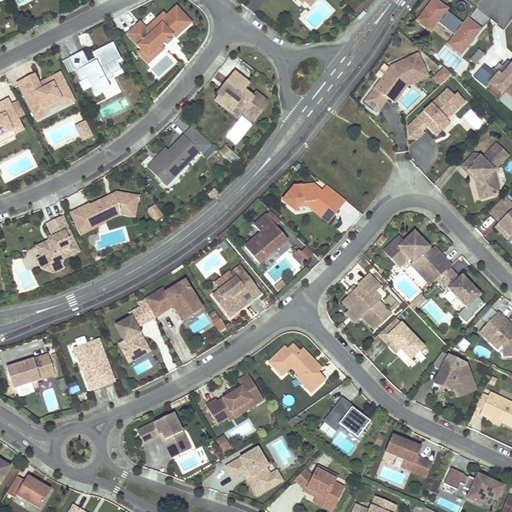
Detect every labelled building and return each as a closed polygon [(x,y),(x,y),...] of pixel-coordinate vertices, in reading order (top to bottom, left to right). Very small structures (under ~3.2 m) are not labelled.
[(448,44),(461,55),(481,29),(467,19),(464,24),(446,10),(442,7),(443,5),(435,0),(432,0),(416,20),(425,28),(435,15),(438,17),(435,20),(437,22),(455,35),(448,44)] [(173,10),(186,24),(172,36),(175,39),(192,23),(176,7),(173,10)] [(186,24),(173,10),(166,16),(163,13),(146,29),(139,22),(126,34),(140,50),(148,59),(161,46),(164,44),(170,38),(172,36),(186,24)] [(425,28),(430,31),(437,22),(435,20),(438,17),(435,15),(425,28)] [(121,70),(117,61),(121,59),(113,43),(92,53),(95,58),(96,61),(89,65),(88,62),(82,51),(69,58),(75,71),(81,82),(87,79),(95,96),(110,88),(107,81),(114,77),(112,75),(121,70)] [(161,46),(148,59),(140,50),(137,53),(147,64),(164,49),(161,46)] [(476,66),(484,53),(477,48),(469,62),(476,66)] [(405,84),(427,74),(418,54),(391,67),(365,102),(378,111),(387,99),(392,102),(397,94),(393,91),(399,83),(404,81),(405,84)] [(75,71),(69,58),(62,61),(69,74),(75,71)] [(474,78),(485,89),(489,84),(502,95),(511,82),(511,64),(508,61),(503,67),(498,73),(494,69),(492,72),(485,65),(474,78)] [(494,69),(498,73),(503,67),(499,64),(494,69)] [(433,79),(440,86),(451,76),(444,69),(433,79)] [(74,101),(60,73),(43,81),(45,85),(40,87),(38,84),(34,75),(17,84),(32,113),(43,108),(45,111),(46,111),(62,103),(63,106),(74,101)] [(266,101),(256,93),(253,97),(244,90),(249,84),(235,73),(225,86),(227,88),(221,95),(216,101),(223,107),(234,105),(242,111),(245,107),(248,109),(246,111),(256,118),(266,105),(266,101)] [(394,104),(407,86),(428,76),(427,74),(405,84),(404,81),(399,83),(393,91),(397,94),(392,102),(394,104)] [(445,120),(464,103),(457,94),(454,97),(448,90),(406,128),(408,141),(415,139),(423,133),(421,131),(418,127),(422,124),(425,127),(434,137),(440,131),(437,128),(445,120)] [(511,98),(505,93),(500,99),(511,108),(511,98)] [(23,130),(18,119),(11,105),(8,100),(0,103),(0,136),(11,130),(14,135),(23,130)] [(25,115),(18,101),(11,105),(18,119),(25,115)] [(242,111),(234,105),(223,107),(237,118),(242,111)] [(47,114),(46,111),(45,111),(43,108),(32,113),(36,120),(47,114)] [(256,118),(246,111),(244,113),(254,121),(256,118)] [(440,131),(449,124),(445,120),(437,128),(440,131)] [(88,130),(85,122),(76,127),(80,135),(88,130)] [(173,179),(208,143),(192,127),(168,151),(157,162),(155,160),(147,168),(160,181),(167,173),(173,179)] [(0,144),(15,137),(14,135),(11,130),(0,136),(0,144)] [(82,140),(91,136),(88,130),(80,135),(82,140)] [(226,160),(232,153),(225,147),(219,153),(226,160)] [(475,157),(464,167),(478,182),(479,180),(483,184),(479,188),(483,201),(496,197),(501,190),(495,173),(501,168),(511,159),(499,147),(484,161),(480,157),(475,157)] [(157,162),(168,151),(166,149),(155,160),(157,162)] [(478,182),(464,167),(462,169),(475,183),(481,202),(483,201),(479,188),(483,184),(479,180),(478,182)] [(173,179),(167,173),(160,181),(166,186),(173,179)] [(295,212),(299,207),(302,203),(315,201),(324,209),(330,202),(339,209),(346,201),(326,185),(321,191),(314,185),(294,187),(282,201),(295,212)] [(211,199),(218,192),(214,188),(207,195),(211,199)] [(135,218),(138,196),(116,193),(112,195),(113,198),(110,200),(108,197),(90,205),(89,204),(69,213),(77,229),(102,217),(105,223),(119,215),(135,218)] [(511,203),(505,196),(495,205),(505,216),(504,217),(506,219),(502,222),(501,221),(498,223),(494,226),(507,239),(511,235),(511,234),(511,203)] [(328,223),(339,209),(330,202),(324,209),(315,201),(302,203),(299,207),(306,206),(328,223)] [(148,212),(151,216),(154,214),(158,219),(163,215),(155,204),(149,209),(148,212)] [(505,216),(495,205),(488,212),(498,223),(501,221),(502,222),(506,219),(504,217),(505,216)] [(287,241),(278,230),(277,231),(274,228),(276,227),(275,226),(281,222),(270,211),(254,225),(260,233),(252,240),(244,247),(258,264),(287,241)] [(63,259),(79,252),(62,216),(46,223),(53,237),(50,242),(47,241),(36,247),(40,256),(43,264),(46,262),(53,265),(54,267),(61,264),(63,259)] [(80,236),(105,224),(105,223),(102,217),(77,229),(80,236)] [(414,233),(405,242),(406,244),(407,245),(417,236),(414,233)] [(386,238),(382,234),(376,241),(381,245),(386,238)] [(405,242),(399,237),(383,252),(398,268),(409,257),(413,262),(410,264),(430,285),(435,280),(449,267),(451,266),(441,255),(433,247),(431,250),(417,236),(407,245),(406,244),(405,242)] [(231,244),(225,237),(219,243),(224,249),(231,244)] [(236,250),(231,244),(224,249),(230,255),(236,250)] [(314,254),(306,246),(301,252),(298,249),(292,256),(302,265),(314,254)] [(54,267),(53,265),(46,262),(43,264),(40,256),(36,258),(41,268),(53,273),(63,268),(61,264),(54,267)] [(261,294),(240,267),(231,273),(235,279),(213,295),(229,318),(242,309),(240,307),(242,305),(244,304),(246,306),(261,294)] [(471,285),(462,275),(459,278),(449,267),(435,280),(446,291),(448,289),(466,309),(481,295),(471,285)] [(390,314),(378,301),(380,299),(374,292),(380,286),(368,274),(357,285),(359,286),(356,289),(352,292),(349,295),(342,302),(350,310),(353,307),(361,316),(373,329),(390,314)] [(177,312),(197,300),(184,281),(165,293),(163,288),(147,298),(158,315),(173,306),(177,312)] [(285,285),(281,281),(274,287),(278,291),(285,285)] [(352,292),(356,289),(353,287),(347,293),(349,295),(352,292)] [(140,333),(137,328),(155,318),(145,299),(138,303),(140,307),(128,314),(130,318),(115,326),(123,341),(118,344),(129,363),(142,356),(138,349),(146,345),(141,336),(139,337),(137,334),(140,333)] [(202,308),(197,300),(177,312),(183,321),(202,308)] [(361,316),(353,307),(350,310),(346,314),(354,323),(361,316)] [(511,326),(498,313),(479,333),(480,333),(490,342),(495,337),(503,345),(504,358),(511,357),(511,326)] [(423,347),(396,318),(378,335),(396,353),(400,349),(409,358),(410,359),(423,347)] [(345,326),(342,323),(337,327),(340,331),(345,326)] [(498,350),(503,345),(495,337),(490,342),(498,350)] [(114,381),(98,340),(74,349),(90,390),(114,381)] [(150,351),(146,345),(138,349),(142,356),(150,351)] [(313,364),(311,362),(312,359),(303,349),(299,352),(293,345),(287,351),(285,347),(269,363),(282,377),(292,367),(299,375),(302,373),(309,380),(321,369),(316,363),(314,364),(313,364)] [(400,349),(396,353),(404,362),(409,358),(400,349)] [(470,375),(466,364),(463,366),(461,361),(442,353),(432,365),(440,371),(434,383),(441,387),(446,385),(448,390),(448,391),(449,391),(450,391),(451,390),(452,390),(453,390),(454,391),(468,386),(464,377),(470,375)] [(55,375),(48,355),(21,364),(22,367),(18,368),(17,365),(6,368),(13,389),(55,375)] [(133,363),(138,374),(153,367),(147,355),(133,363)] [(240,385),(250,379),(248,375),(237,381),(240,385)] [(475,389),(470,375),(464,377),(468,386),(454,391),(456,397),(457,397),(475,389)] [(263,400),(250,379),(240,385),(241,388),(236,390),(236,391),(237,393),(229,398),(228,396),(227,396),(217,402),(216,400),(206,406),(214,419),(216,424),(226,418),(227,417),(226,415),(239,407),(242,413),(263,400)] [(71,395),(80,391),(76,381),(67,384),(71,395)] [(229,398),(237,393),(236,391),(236,390),(235,388),(226,394),(227,396),(228,396),(229,398)] [(511,403),(489,393),(479,414),(487,418),(489,414),(495,417),(502,420),(501,422),(511,427),(511,403)] [(348,430),(347,431),(353,435),(357,438),(362,432),(370,422),(360,414),(358,413),(352,408),(353,406),(341,397),(339,401),(331,411),(333,413),(329,419),(326,417),(323,422),(335,431),(340,425),(340,424),(348,430)] [(361,413),(353,406),(352,408),(358,413),(360,414),(361,413)] [(229,421),(242,413),(239,407),(226,415),(227,417),(229,421)] [(182,432),(173,413),(137,431),(143,444),(160,436),(162,439),(171,459),(195,448),(186,430),(182,432)] [(495,417),(489,414),(487,418),(486,420),(499,426),(501,422),(502,420),(495,417)] [(361,441),(366,435),(362,432),(357,438),(353,435),(352,437),(356,440),(360,443),(361,441)] [(380,446),(384,436),(379,434),(375,444),(380,446)] [(417,457),(421,448),(410,443),(409,445),(408,444),(406,444),(407,442),(392,436),(385,452),(404,460),(414,464),(411,471),(426,477),(432,463),(417,457)] [(229,448),(223,437),(216,441),(223,452),(229,448)] [(250,476),(246,478),(256,496),(275,485),(269,475),(265,468),(267,467),(257,449),(226,467),(234,481),(244,475),(248,472),(249,474),(250,476)] [(414,464),(404,460),(401,466),(411,471),(414,464)] [(0,484),(10,468),(0,461),(0,484)] [(343,488),(334,483),(337,477),(318,467),(312,477),(305,469),(294,480),(305,492),(307,489),(317,495),(317,496),(316,498),(321,501),(323,497),(332,502),(338,499),(343,488)] [(496,500),(502,487),(489,480),(487,479),(478,475),(475,480),(468,477),(468,478),(463,476),(464,475),(451,469),(443,484),(456,490),(460,483),(464,486),(463,488),(470,491),(467,499),(480,505),(485,495),(496,500)] [(282,481),(276,472),(269,475),(275,485),(282,481)] [(475,480),(478,475),(471,472),(468,477),(475,480)] [(40,508),(50,490),(27,476),(24,481),(17,476),(6,493),(15,498),(17,495),(40,508)] [(436,494),(441,483),(434,480),(429,492),(436,494)] [(491,510),(496,500),(485,495),(480,505),(491,510)] [(511,511),(511,497),(507,496),(500,511),(511,511)] [(331,511),(338,499),(332,502),(323,497),(321,501),(316,498),(313,503),(331,511)] [(393,511),(396,506),(375,497),(369,511),(355,505),(351,511),(393,511)]
